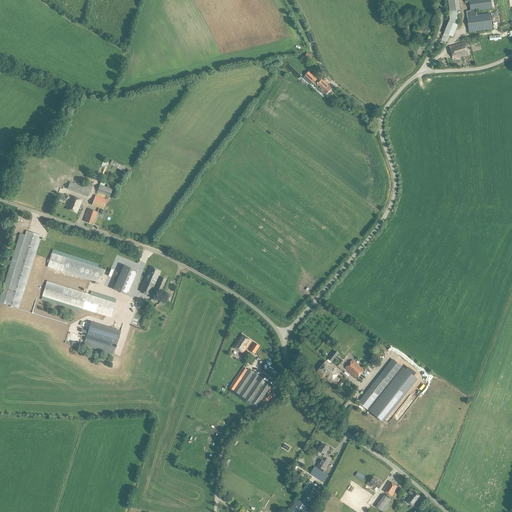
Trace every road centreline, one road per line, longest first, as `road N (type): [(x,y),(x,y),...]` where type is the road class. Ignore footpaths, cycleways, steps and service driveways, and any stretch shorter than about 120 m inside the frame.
road 1 (unclassified): [(284,336),(245,301),(166,256),(0,199)]
road 2 (unclassified): [(284,336),(391,202),(383,110),(421,71)]
road 3 (unclassified): [(447,511),(348,435),(298,382)]
road 4 (unclassified): [(298,382),(230,434),(216,511)]
road 5 (track): [(381,119),(328,78),(288,0)]
